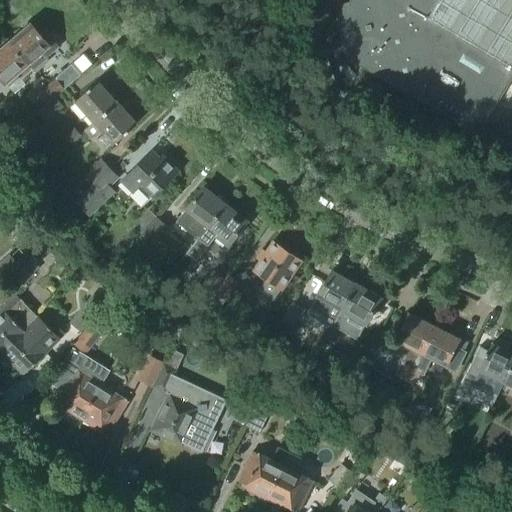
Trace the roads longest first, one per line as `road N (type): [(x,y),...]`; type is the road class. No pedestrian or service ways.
road 1 (residential): [(511,277),(307,180),(232,123),(117,0)]
road 2 (residential): [(124,511),(70,490),(0,444)]
